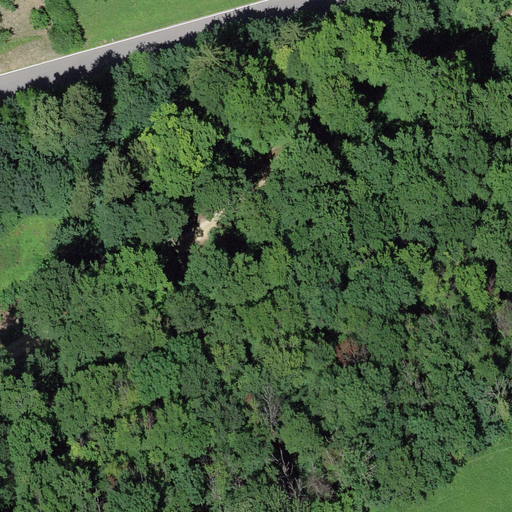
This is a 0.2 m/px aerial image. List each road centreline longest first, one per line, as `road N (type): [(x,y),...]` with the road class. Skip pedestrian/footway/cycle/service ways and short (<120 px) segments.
road 1 (track): [(511,5),(364,131),(209,246),(0,375)]
road 2 (tertiary): [(0,91),(303,0)]
